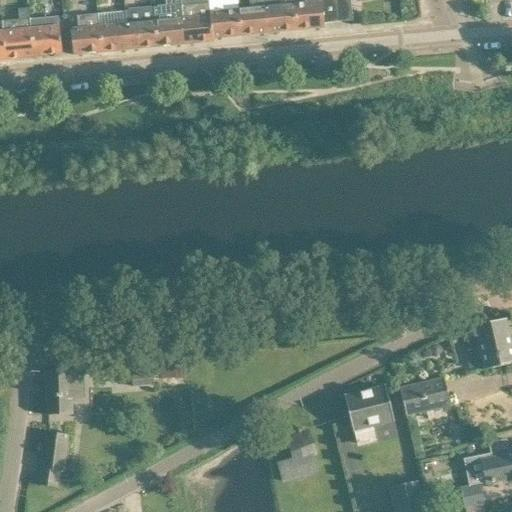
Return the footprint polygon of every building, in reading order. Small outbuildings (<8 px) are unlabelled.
[(156,9),(153,9),(155,22),(157,47),(176,45),(181,45),(185,45),(181,6),(180,0),(163,0),(165,7),(156,8),(156,9)] [(180,0),(181,6),(185,45),(189,44),(194,44),(213,42),(213,39),(208,0),(180,0)] [(236,0),(208,0),(213,39),(217,39),(221,38),(241,36),(238,11),(236,0)] [(250,0),(251,10),(238,11),(241,36),(259,34),(264,34),(268,33),(266,9),(265,0),(250,0)] [(265,0),(266,9),(268,33),(272,33),(277,33),(296,31),(294,6),(293,0),(265,0)] [(302,0),(303,5),(294,6),(296,31),(314,29),(319,28),(324,28),(324,24),(338,22),(335,0),(302,0)] [(350,0),(335,0),(338,22),(352,21),(350,0)] [(19,20),(1,21),(2,30),(2,33),(6,60),(34,57),(30,19),(29,8),(18,9),(19,20)] [(153,8),(126,11),(127,25),(129,50),(133,50),(138,49),(157,47),(155,22),(153,9),(153,8)] [(78,30),(71,30),(73,55),(78,55),(83,54),(102,53),(99,28),(97,14),(77,16),(78,30)] [(58,17),(30,19),(34,57),(35,57),(38,57),(43,56),(62,54),(59,27),(59,25),(58,17)] [(101,27),(99,28),(102,53),(121,51),(125,50),(129,50),(127,25),(101,27)] [(479,348),(465,352),(469,369),(483,366),(484,370),(511,363),(511,346),(505,319),(474,326),(479,348)] [(132,369),(134,387),(155,385),(153,367),(132,369)] [(46,371),(48,416),(71,415),(71,399),(83,399),(82,370),(46,371)] [(444,379),(399,389),(406,416),(426,412),(441,408),(450,406),(444,379)] [(344,397),(353,432),(394,421),(385,386),(344,397)] [(314,456),(317,455),(308,430),(285,439),(291,459),(277,463),(282,484),(318,474),(314,456)] [(39,486),(55,488),(58,471),(62,472),(67,435),(47,432),(39,486)] [(481,461),(485,484),(510,479),(511,482),(511,448),(508,449),(506,440),(489,443),(492,458),(481,461)] [(390,489),(395,511),(424,511),(417,482),(390,489)] [(480,484),(460,489),(464,509),(484,504),(480,484)]
